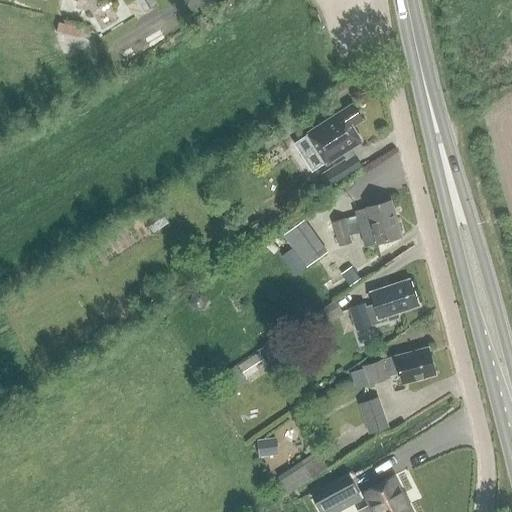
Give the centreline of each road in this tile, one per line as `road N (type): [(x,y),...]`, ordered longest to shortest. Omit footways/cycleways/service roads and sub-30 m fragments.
road 1 (unclassified): [(484,511),(484,452),(378,0)]
road 2 (primary): [(464,253),(406,0)]
road 3 (primary): [(464,253),(511,470)]
road 4 (tertiary): [(475,0),(511,158)]
road 5 (primary): [(511,398),(464,253)]
